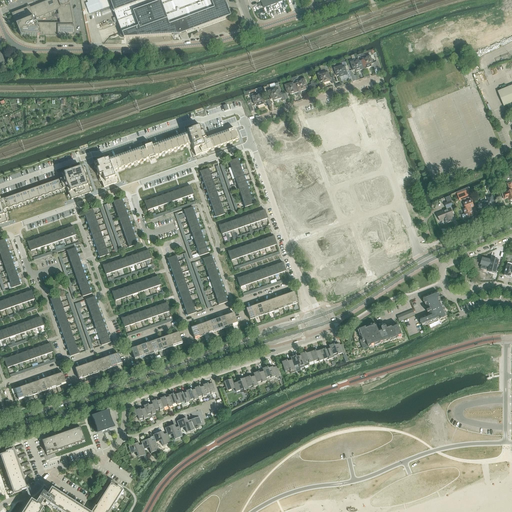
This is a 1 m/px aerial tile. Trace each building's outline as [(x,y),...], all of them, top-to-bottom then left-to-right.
[(75,36),(75,35),(69,0),(48,0),(30,7),(30,6),(11,13),(15,22),(20,36),(37,36),(46,36),(75,36)] [(109,0),(114,11),(118,21),(122,31),(122,33),(121,33),(120,34),(120,36),(120,37),(121,38),(122,38),(124,37),(127,37),(130,37),(173,35),(174,37),(179,35),(179,34),(180,34),(187,32),(216,21),(230,16),(227,7),(226,4),(224,0),(109,0)] [(511,16),(509,8),(465,23),(471,39),(475,38),(476,42),(484,40),(488,50),(492,49),(493,51),(509,45),(510,40),(511,39),(511,16)] [(364,56),(363,53),(361,54),(362,56),(363,59),(362,59),(363,61),(372,65),(372,67),(374,66),(375,69),(379,68),(377,62),(373,63),(371,56),(366,58),(365,55),(364,56)] [(355,58),(356,61),(351,63),(354,71),(355,70),(360,62),(359,60),(358,58),(358,55),(356,56),(354,56),(355,58)] [(360,62),(355,70),(356,72),(364,70),(361,61),(360,62)] [(361,61),(364,70),(372,67),(372,65),(363,61),(361,61)] [(343,68),(339,76),(339,78),(348,75),(348,78),(351,77),(350,71),(347,72),(345,67),(346,67),(345,65),(343,66),(343,68)] [(337,77),(339,76),(343,68),(343,66),(334,69),(337,77)] [(327,73),(323,82),(323,84),(331,81),(332,84),(335,83),(333,77),(330,78),(329,73),(330,72),(328,68),(325,69),(326,69),(326,72),(327,73)] [(327,73),(326,72),(326,69),(321,71),(317,72),(321,83),(323,82),(327,73)] [(308,87),(307,86),(305,78),(302,79),(302,80),(297,82),(297,84),(306,88),(308,87)] [(306,88),(297,84),(297,82),(296,79),(294,80),(295,84),(298,92),(306,90),(306,88)] [(298,92),(295,84),(294,80),(292,81),(293,83),(294,85),(290,93),(290,95),(298,92)] [(288,94),(290,93),(294,85),(293,83),(285,86),(288,94)] [(511,114),(511,85),(498,92),(504,106),(507,105),(511,115),(511,114)] [(271,88),(272,91),(269,92),(272,100),(273,99),(278,90),(277,89),(276,87),(276,86),(271,88)] [(278,90),(273,99),(274,101),(282,98),(283,101),(286,100),(284,96),(284,94),(281,95),(281,94),(279,90),(278,90)] [(257,105),(261,96),(261,95),(260,92),(254,94),(254,97),(252,97),(255,105),(257,105)] [(257,105),(257,106),(266,104),(266,106),(269,106),(267,100),(265,101),(263,96),(261,96),(257,105)] [(108,158),(94,163),(96,166),(97,169),(96,169),(98,172),(99,172),(100,175),(99,175),(99,177),(100,179),(101,182),(102,182),(104,187),(104,188),(117,183),(113,172),(119,170),(125,168),(128,167),(128,166),(130,165),(131,166),(134,165),(134,164),(136,163),(137,164),(140,163),(140,162),(143,161),(143,162),(146,160),(149,159),(149,160),(156,157),(155,156),(158,155),(158,156),(162,155),(162,154),(164,153),(164,154),(168,153),(168,152),(170,151),(171,152),(174,151),(174,150),(176,149),(177,150),(180,149),(180,148),(182,147),(183,148),(192,145),(196,156),(209,151),(208,150),(211,149),(211,148),(213,147),(214,148),(217,147),(217,146),(219,145),(220,146),(223,145),(223,144),(226,143),(226,144),(229,143),(229,142),(232,141),(232,142),(236,141),(235,140),(238,139),(238,140),(239,140),(236,130),(235,131),(230,133),(229,132),(223,134),(217,136),(211,138),(205,140),(204,135),(203,132),(202,132),(201,130),(202,129),(200,126),(187,130),(189,135),(183,137),(176,139),(170,141),(164,143),(158,145),(158,146),(153,148),(151,144),(144,147),(146,150),(140,152),(140,150),(139,151),(133,153),(127,155),(121,157),(115,159),(109,161),(108,158)] [(308,147),(291,153),(296,166),(313,160),(308,147)] [(287,152),(271,158),(281,187),(284,186),(290,205),(290,206),(292,213),(306,208),(304,201),(301,202),(295,182),(297,181),(287,152)] [(229,162),(231,167),(240,164),(239,161),(239,160),(239,159),(238,159),(238,158),(229,162)] [(231,167),(233,173),(242,170),(241,166),(241,164),(240,164),(231,167)] [(0,224),(7,222),(5,215),(4,210),(7,208),(10,208),(14,206),(17,205),(20,204),(24,203),(27,201),(31,201),(34,199),(35,199),(36,198),(40,197),(43,196),(47,195),(50,193),(53,193),(57,191),(60,190),(63,189),(67,188),(68,193),(71,199),(91,192),(89,185),(85,176),(82,167),(62,174),(63,178),(0,200),(0,198),(0,224)] [(201,178),(202,177),(202,178),(211,175),(209,169),(200,172),(202,176),(201,176),(201,178)] [(233,173),(235,179),(244,176),(242,172),(243,172),(243,170),(242,170),(233,173)] [(204,183),(213,180),(211,175),(202,178),(203,181),(203,182),(203,183),(204,183)] [(237,184),(246,181),(244,178),(245,177),(245,176),(244,176),(235,179),(237,184)] [(206,189),(215,186),(213,180),(204,183),(205,187),(205,189),(206,189)] [(237,184),(239,190),(248,187),(246,183),(247,183),(247,181),(246,181),(237,184)] [(510,189),(510,191),(506,192),(506,190),(502,192),(504,200),(508,198),(509,201),(511,200),(511,201),(511,200),(511,182),(508,184),(510,189)] [(184,187),(185,188),(184,188),(188,197),(193,195),(190,186),(186,187),(184,187)] [(208,195),(217,192),(215,186),(206,189),(207,193),(207,195),(208,195)] [(239,190),(241,196),(250,193),(248,189),(249,189),(249,187),(248,187),(239,190)] [(179,190),(182,199),(188,197),(184,188),(181,189),(180,189),(179,189),(179,190)] [(463,190),(457,192),(457,194),(468,190),(470,196),(472,195),(469,188),(463,190)] [(176,201),(182,199),(179,190),(175,191),(173,191),(173,192),(176,201)] [(457,194),(458,196),(460,195),(462,199),(470,196),(468,190),(457,194)] [(171,203),(176,201),(173,192),(169,193),(167,193),(168,194),(167,194),(171,203)] [(210,200),(219,197),(217,192),(208,195),(209,198),(209,199),(209,200),(210,200)] [(243,201),(252,198),(250,195),(251,194),(250,193),(241,196),(243,201)] [(165,205),(171,203),(167,194),(164,195),(163,195),(162,195),(162,196),(165,205)] [(482,203),(482,204),(478,205),(479,209),(483,207),(485,211),(494,208),(492,202),(494,201),(492,195),(487,197),(488,201),(482,203)] [(159,207),(165,205),(162,196),(158,197),(158,196),(156,197),(156,198),(159,207)] [(455,211),(452,204),(451,202),(452,202),(450,196),(446,198),(448,203),(445,204),(447,210),(437,214),(439,220),(445,218),(447,224),(452,222),(452,221),(450,216),(453,215),(452,212),(455,211)] [(212,206),(221,203),(219,197),(210,200),(211,204),(211,206),(212,206)] [(153,209),(159,207),(156,198),(152,199),(152,198),(150,199),(151,200),(150,200),(153,209)] [(243,201),(245,207),(254,204),(252,200),(253,200),(252,198),(243,201)] [(122,199),(113,202),(115,208),(124,205),(123,201),(123,199),(122,199)] [(148,211),(153,209),(150,200),(147,201),(146,200),(145,201),(145,202),(148,211)] [(464,210),(465,214),(462,215),(463,219),(466,218),(467,218),(473,216),(470,208),(474,206),(471,200),(464,202),(464,203),(466,209),(464,210)] [(221,203),(212,206),(213,210),(213,212),(214,211),(214,212),(223,209),(221,203)] [(124,205),(115,208),(117,213),(126,210),(125,207),(125,206),(125,204),(124,205)] [(186,216),(195,213),(193,210),(194,209),(193,208),(193,207),(184,211),(186,216)] [(86,218),(95,215),(93,209),(84,212),(85,216),(85,218),(86,218)] [(214,212),(215,215),(214,216),(215,217),(216,217),(225,214),(223,209),(214,212)] [(117,213),(119,219),(128,216),(127,212),(127,210),(126,210),(117,213)] [(259,212),(262,221),(268,219),(265,210),(264,210),(261,211),(260,211),(259,211),(259,212)] [(262,221),(259,212),(255,213),(253,213),(253,214),(256,223),(262,221)] [(186,216),(188,222),(197,219),(195,215),(196,215),(195,213),(186,216)] [(256,223),(253,214),(249,215),(247,215),(248,216),(251,225),(256,223)] [(88,223),(88,224),(97,220),(95,215),(86,218),(87,222),(87,224),(88,223)] [(128,216),(119,219),(121,225),(130,222),(128,218),(129,218),(129,216),(128,216)] [(251,225),(248,216),(244,217),(243,217),(242,217),(242,218),(245,227),(251,225)] [(245,227),(242,218),(238,219),(236,219),(236,220),(239,229),(245,227)] [(190,228),(199,225),(197,221),(198,221),(197,219),(188,222),(190,228)] [(99,226),(97,220),(88,224),(89,227),(89,228),(89,229),(90,229),(99,226)] [(239,229),(236,220),(232,221),(230,221),(231,222),(234,231),(239,229)] [(130,222),(121,225),(123,230),(132,227),(130,224),(131,223),(131,221),(130,222)] [(234,231),(231,222),(227,223),(226,222),(225,223),(225,224),(228,233),(231,232),(234,231)] [(190,228),(192,233),(200,230),(199,227),(200,226),(199,224),(199,225),(190,228)] [(225,224),(221,225),(221,224),(219,225),(219,226),(222,235),(225,234),(228,233),(225,224)] [(71,237),(76,235),(73,226),(73,227),(69,228),(69,227),(67,228),(68,229),(71,237)] [(92,235),(101,232),(99,226),(90,229),(91,233),(91,235),(92,235)] [(132,227),(123,230),(125,236),(134,233),(132,229),(133,229),(133,227),(132,227)] [(62,231),(65,239),(71,237),(68,229),(64,230),(63,229),(62,230),(62,231)] [(192,233),(194,239),(202,236),(201,232),(202,232),(201,230),(200,230),(192,233)] [(65,239),(62,231),(58,232),(58,231),(56,232),(56,233),(59,241),(65,239)] [(103,237),(101,232),(92,235),(93,239),(93,241),(94,240),(103,237)] [(51,235),(54,243),(59,241),(56,233),(52,234),(52,233),(50,234),(51,235)] [(134,233),(125,236),(127,242),(136,239),(134,235),(135,235),(135,233),(134,233)] [(54,243),(51,235),(47,236),(46,235),(45,236),(45,237),(48,245),(54,243)] [(194,239),(196,245),(204,242),(203,238),(204,238),(203,236),(202,236),(194,239)] [(268,238),(271,247),(277,245),(274,236),(273,236),(274,236),(270,238),(270,237),(268,237),(268,238)] [(48,245),(45,237),(41,238),(41,237),(39,238),(39,239),(42,247),(48,245)] [(96,246),(105,243),(103,237),(94,240),(95,244),(95,245),(95,246),(96,246)] [(136,239),(127,242),(129,248),(138,245),(138,244),(136,241),(137,240),(137,238),(136,239)] [(271,247),(268,238),(264,240),(264,239),(262,239),(262,240),(265,249),(271,247)] [(42,247),(39,239),(35,240),(35,239),(33,240),(34,241),(37,249),(42,247)] [(265,249),(262,240),(259,242),(258,241),(256,241),(257,242),(260,251),(265,249)] [(37,249),(34,241),(30,242),(30,241),(28,242),(31,251),(37,249)] [(198,250),(206,247),(205,244),(206,243),(205,241),(204,242),(196,245),(197,248),(198,250)] [(260,251),(257,242),(253,244),(253,243),(251,243),(251,244),(254,253),(260,251)] [(107,249),(105,243),(96,246),(97,250),(97,252),(98,252),(107,249)] [(254,253),(251,244),(247,246),(247,245),(245,245),(245,246),(248,255),(254,253)] [(0,247),(0,253),(0,254),(9,251),(8,247),(8,245),(7,245),(0,247)] [(248,255),(245,246),(242,248),(241,247),(239,247),(240,248),(243,257),(248,255)] [(198,250),(200,256),(209,253),(208,253),(207,249),(208,249),(207,247),(206,247),(198,250)] [(76,248),(67,251),(69,257),(78,254),(76,250),(77,250),(76,248)] [(243,257),(240,248),(236,250),(236,249),(234,249),(234,250),(237,259),(243,257)] [(109,255),(107,249),(98,252),(99,256),(99,258),(100,257),(100,258),(109,255)] [(143,252),(146,261),(152,259),(149,250),(148,250),(145,252),(145,251),(143,252)] [(237,259),(234,250),(230,251),(228,251),(228,252),(231,261),(237,259)] [(0,254),(2,260),(11,257),(10,253),(10,251),(9,251),(0,254)] [(137,254),(140,263),(146,261),(143,252),(139,254),(139,253),(137,253),(137,254)] [(69,257),(71,263),(80,260),(78,256),(79,256),(78,254),(69,257)] [(132,256),(135,265),(140,263),(137,254),(133,256),(133,255),(131,255),(132,256)] [(129,267),(135,265),(132,256),(128,258),(127,257),(126,257),(126,258),(129,267)] [(170,265),(178,262),(176,256),(167,259),(168,259),(169,263),(168,263),(169,265),(170,265)] [(205,265),(214,262),(212,259),(213,258),(213,256),(212,257),(212,256),(203,259),(205,265)] [(11,257),(2,260),(4,265),(13,262),(12,259),(12,258),(12,257),(11,257)] [(123,269),(129,267),(126,258),(122,260),(122,259),(120,259),(120,260),(123,269)] [(483,258),(481,264),(482,265),(481,268),(489,270),(489,272),(491,272),(495,273),(499,260),(499,259),(493,258),(492,261),(483,258)] [(80,259),(80,260),(71,263),(73,268),(82,265),(80,262),(81,261),(80,259)] [(118,271),(123,269),(120,260),(116,262),(116,261),(114,261),(115,262),(118,271)] [(13,262),(4,265),(6,271),(15,268),(14,264),(14,262),(13,262)] [(109,264),(112,273),(118,271),(115,262),(111,263),(110,263),(109,263),(109,264)] [(172,270),(180,267),(178,262),(170,265),(171,268),(170,269),(171,271),(172,270)] [(207,271),(216,268),(214,264),(215,264),(215,262),(214,262),(205,265),(207,271)] [(277,265),(280,273),(286,271),(283,262),(283,263),(279,264),(279,263),(277,264),(277,265)] [(112,273),(109,264),(105,265),(103,265),(103,266),(106,275),(112,273)] [(82,265),(73,268),(75,274),(83,271),(82,267),(83,267),(82,265)] [(280,273),(277,265),(273,266),(273,265),(271,266),(272,267),(271,267),(275,275),(280,273)] [(174,276),(182,273),(180,267),(172,270),(173,274),(172,274),(173,276),(174,276)] [(275,275),(271,267),(268,268),(267,267),(266,268),(266,269),(269,277),(275,275)] [(15,268),(6,271),(8,277),(17,274),(15,270),(16,270),(16,268),(15,268)] [(209,277),(218,274),(216,270),(217,270),(216,268),(207,271),(209,277)] [(269,277),(266,269),(262,270),(262,269),(260,270),(260,271),(263,279),(269,277)] [(84,271),(83,271),(75,274),(77,280),(85,277),(84,273),(85,273),(84,271)] [(263,279),(260,271),(256,272),(256,271),(254,272),(255,273),(258,281),(263,279)] [(176,282),(184,279),(182,273),(174,276),(175,280),(174,280),(175,282),(176,282)] [(211,282),(220,279),(218,275),(219,275),(218,273),(218,274),(209,277),(211,282)] [(258,281),(255,273),(251,274),(250,273),(249,274),(249,275),(252,283),(258,281)] [(17,274),(8,277),(10,282),(19,279),(17,276),(18,275),(18,274),(17,274)] [(252,283),(249,275),(245,276),(245,275),(243,276),(243,277),(246,285),(252,283)] [(86,276),(85,277),(77,280),(79,285),(87,282),(86,279),(87,278),(86,276)] [(152,279),(155,287),(161,285),(158,276),(158,277),(154,278),(154,277),(152,278),(152,279)] [(246,285),(243,277),(240,278),(239,277),(237,278),(238,278),(237,279),(240,288),(246,285)] [(19,279),(10,282),(12,288),(21,285),(19,281),(20,281),(20,279),(19,279)] [(155,287),(152,279),(148,280),(148,279),(146,280),(146,281),(149,289),(155,287)] [(178,287),(186,284),(184,279),(176,282),(177,285),(176,286),(177,288),(178,287)] [(213,288),(222,285),(220,281),(221,281),(220,279),(211,282),(213,288)] [(141,283),(144,291),(149,289),(146,281),(143,282),(142,281),(140,282),(141,283)] [(88,282),(87,282),(79,285),(81,291),(89,288),(88,284),(89,284),(88,282)] [(135,285),(138,293),(144,291),(141,283),(137,284),(137,283),(135,284),(135,285)] [(180,293),(188,290),(186,284),(178,287),(179,291),(178,291),(179,293),(180,293)] [(138,293),(135,285),(131,286),(131,285),(129,286),(129,287),(132,295),(138,293)] [(215,294),(224,291),(222,287),(223,287),(222,285),(213,288),(215,294)] [(132,295),(129,287),(126,288),(125,287),(123,288),(124,289),(127,297),(132,295)] [(89,288),(81,291),(83,297),(92,294),(92,293),(91,294),(90,290),(91,290),(90,288),(89,288)] [(121,299),(127,297),(124,289),(120,290),(120,289),(118,290),(121,299)] [(115,301),(121,299),(118,290),(114,292),(114,291),(112,292),(115,301)] [(182,299),(190,296),(188,290),(180,293),(181,297),(180,297),(181,299),(182,299)] [(217,299),(226,296),(224,292),(225,292),(224,290),(224,291),(215,294),(217,299)] [(26,292),(26,293),(29,302),(35,300),(32,291),(31,291),(28,292),(26,292)] [(297,303),(294,292),(289,294),(293,305),(297,303)] [(448,316),(437,292),(423,298),(428,310),(427,311),(428,313),(430,312),(430,314),(420,319),(423,327),(448,316)] [(23,304),(29,302),(26,293),(22,294),(20,294),(20,295),(23,304)] [(289,294),(284,295),(288,306),(293,305),(289,294)] [(18,306),(23,304),(20,295),(16,296),(14,296),(15,297),(18,306)] [(283,308),(288,306),(284,295),(279,297),(283,308)] [(184,304),(192,301),(190,296),(182,299),(183,303),(182,303),(183,305),(184,304)] [(217,299),(219,305),(228,302),(227,302),(226,298),(227,298),(226,296),(217,299)] [(12,308),(18,306),(15,297),(11,298),(11,297),(9,298),(9,299),(12,308)] [(52,306),(53,305),(61,302),(59,297),(50,300),(51,300),(52,304),(51,304),(52,306)] [(95,297),(86,300),(88,306),(97,303),(95,299),(96,299),(96,297),(95,297)] [(279,297),(275,299),(278,310),(283,308),(279,297)] [(6,310),(12,308),(9,299),(5,300),(5,299),(3,300),(3,301),(6,310)] [(275,299),(270,300),(274,311),(278,310),(275,299)] [(270,300),(265,302),(269,313),(274,311),(270,300)] [(186,310),(194,307),(192,301),(184,304),(185,308),(184,308),(185,310),(186,310)] [(55,311),(63,308),(61,302),(53,305),(54,309),(53,309),(54,311),(55,311)] [(264,315),(269,313),(265,302),(260,304),(264,315)] [(88,306),(90,312),(99,308),(97,305),(98,304),(97,303),(88,306)] [(161,304),(161,305),(164,314),(170,312),(167,303),(163,304),(161,304)] [(259,316),(264,315),(260,304),(256,305),(259,316)] [(159,316),(164,314),(161,305),(157,306),(155,306),(156,307),(159,316)] [(255,318),(259,316),(256,305),(251,307),(255,318)] [(153,318),(159,316),(156,307),(152,308),(151,308),(150,308),(150,309),(153,318)] [(194,307),(186,310),(187,314),(186,314),(187,316),(196,313),(194,307)] [(255,318),(251,307),(246,309),(250,320),(255,318)] [(57,317),(65,314),(63,308),(55,311),(56,315),(55,315),(56,317),(57,317)] [(90,312),(92,317),(101,314),(99,310),(100,310),(99,308),(99,309),(99,308),(90,312)] [(147,320),(153,318),(150,309),(146,310),(146,309),(144,310),(144,311),(147,320)] [(142,322),(147,320),(144,311),(140,312),(140,311),(138,312),(139,313),(142,322)] [(133,315),(136,324),(142,322),(139,313),(135,314),(135,313),(133,314),(133,315)] [(238,324),(234,313),(229,315),(233,326),(238,324)] [(59,322),(67,319),(65,314),(57,317),(58,321),(57,321),(58,323),(59,322)] [(92,317),(94,323),(103,320),(101,316),(102,316),(101,314),(92,317)] [(127,317),(130,326),(136,324),(133,315),(129,316),(129,315),(127,316),(127,317)] [(229,315),(224,316),(228,327),(233,326),(229,315)] [(223,329),(228,327),(224,316),(219,318),(223,329)] [(35,319),(38,328),(44,326),(41,317),(37,319),(37,318),(35,318),(35,319)] [(124,328),(130,326),(127,317),(124,318),(123,317),(121,318),(122,319),(121,319),(124,328)] [(219,331),(223,329),(219,318),(215,320),(219,331)] [(38,328),(35,319),(31,321),(31,320),(29,320),(29,321),(32,330),(38,328)] [(61,328),(69,325),(67,319),(59,322),(60,326),(59,326),(60,328),(61,328)] [(94,323),(96,329),(105,326),(103,322),(104,321),(103,320),(94,323)] [(214,332),(219,331),(215,320),(210,321),(214,332)] [(32,330),(29,321),(26,323),(25,322),(23,322),(24,323),(27,332),(32,330)] [(210,321),(205,323),(209,334),(214,332),(210,321)] [(27,332),(24,323),(20,325),(20,324),(18,324),(18,325),(21,334),(27,332)] [(205,323),(200,325),(204,336),(209,334),(205,323)] [(382,329),(379,331),(376,324),(374,325),(374,326),(371,327),(370,325),(358,330),(360,334),(361,333),(362,336),(363,339),(361,340),(360,341),(363,349),(369,347),(372,346),(372,345),(374,344),(375,346),(381,344),(381,343),(383,342),(384,343),(390,341),(390,340),(392,339),(393,341),(399,338),(399,336),(401,335),(402,336),(403,336),(398,325),(392,328),(393,330),(389,332),(387,326),(386,325),(385,325),(383,326),(384,327),(383,327),(382,327),(382,328),(382,329)] [(21,334),(18,325),(14,327),(14,326),(12,326),(12,327),(15,336),(21,334)] [(63,334),(71,331),(69,325),(61,328),(62,332),(61,332),(62,334),(63,334)] [(105,326),(96,329),(98,334),(106,331),(105,327),(106,327),(105,325),(105,326)] [(200,337),(204,336),(200,325),(196,326),(200,337)] [(200,337),(196,326),(191,328),(195,339),(200,337)] [(15,336),(12,327),(9,329),(8,328),(6,328),(7,329),(10,338),(15,336)] [(10,338),(7,329),(3,330),(1,330),(1,331),(4,340),(10,338)] [(64,339),(65,339),(73,336),(71,331),(63,334),(64,338),(63,338),(64,340),(64,339)] [(107,331),(106,331),(98,334),(100,340),(108,337),(107,333),(108,333),(107,331)] [(179,332),(174,334),(178,345),(182,343),(179,332)] [(173,347),(178,345),(174,334),(169,336),(173,347)] [(66,345),(75,342),(73,336),(65,339),(66,343),(65,344),(66,345)] [(168,348),(173,347),(169,336),(164,337),(168,348)] [(108,337),(100,340),(102,346),(111,343),(111,342),(110,342),(109,339),(110,338),(109,337),(108,337)] [(160,339),(163,350),(168,348),(164,337),(160,339)] [(163,350),(160,339),(155,341),(159,352),(163,350)] [(159,352),(155,341),(150,342),(154,353),(159,352)] [(77,348),(75,342),(66,345),(68,349),(67,349),(68,351),(77,348)] [(149,355),(154,353),(150,342),(145,344),(149,355)] [(44,346),(47,354),(53,352),(50,343),(50,344),(46,345),(46,344),(44,345),(44,346)] [(144,356),(149,355),(145,344),(141,346),(144,356)] [(340,345),(339,344),(334,345),(334,344),(329,346),(330,349),(332,355),(333,355),(337,354),(337,355),(342,353),(343,355),(346,354),(342,344),(340,345)] [(42,356),(47,354),(44,346),(40,347),(40,346),(38,347),(39,348),(42,356)] [(141,346),(136,347),(140,358),(144,356),(141,346)] [(140,358),(136,347),(131,349),(135,360),(140,358)] [(326,350),(325,349),(325,347),(320,349),(320,350),(323,360),(328,358),(328,360),(333,358),(333,355),(332,355),(330,349),(326,350)] [(36,358),(42,356),(39,348),(35,349),(35,348),(33,349),(33,350),(36,358)] [(77,348),(68,351),(70,355),(69,355),(70,357),(70,356),(70,357),(79,354),(77,348)] [(30,360),(36,358),(33,350),(29,351),(29,350),(27,351),(27,352),(30,360)] [(323,360),(320,350),(316,352),(315,351),(310,352),(313,362),(318,360),(319,362),(323,360)] [(22,354),(25,362),(30,360),(27,352),(23,353),(23,352),(21,353),(22,354)] [(309,363),(313,362),(310,352),(306,354),(305,352),(300,354),(301,356),(303,364),(304,363),(305,366),(308,365),(309,363)] [(122,364),(118,353),(113,355),(117,366),(122,364)] [(16,356),(19,364),(25,362),(22,354),(18,355),(18,354),(16,355),(16,356)] [(113,355),(109,357),(112,368),(117,366),(113,355)] [(19,364),(16,356),(12,357),(12,356),(10,357),(10,358),(13,366),(19,364)] [(292,360),(294,367),(296,372),(301,370),(301,369),(305,367),(305,366),(304,363),(303,364),(301,356),(296,357),(296,356),(291,357),(292,360)] [(109,357),(104,358),(108,369),(112,368),(109,357)] [(10,358),(7,359),(6,358),(4,359),(5,359),(4,359),(7,368),(13,366),(10,358)] [(104,358),(99,360),(103,371),(108,369),(104,358)] [(99,360),(94,362),(98,373),(103,371),(99,360)] [(292,360),(287,362),(287,360),(282,362),(285,372),(290,370),(291,374),(296,372),(294,367),(292,360)] [(94,362),(90,363),(93,374),(98,373),(94,362)] [(90,363),(85,365),(89,376),(93,374),(90,363)] [(85,365),(80,367),(84,378),(89,376),(85,365)] [(84,378),(80,367),(75,368),(79,379),(84,378)] [(266,378),(270,376),(271,378),(276,376),(276,377),(280,376),(276,367),(273,368),(273,367),(268,368),(267,367),(262,369),(263,372),(264,371),(266,378)] [(266,378),(264,371),(263,372),(259,373),(258,372),(253,373),(254,376),(255,376),(257,383),(261,381),(262,383),(267,381),(266,378)] [(62,373),(58,375),(61,385),(66,384),(62,373)] [(57,387),(61,385),(58,375),(53,376),(57,387)] [(53,376),(48,378),(52,389),(57,387),(53,376)] [(255,376),(254,376),(250,378),(249,376),(245,378),(248,388),(248,387),(253,386),(253,387),(258,386),(257,383),(255,376)] [(47,390),(52,389),(48,378),(43,379),(47,390)] [(240,390),(241,393),(244,392),(244,391),(249,389),(248,387),(248,388),(245,378),(240,380),(240,381),(233,384),(232,379),(224,382),(227,391),(235,388),(236,392),(240,390)] [(42,392),(47,390),(43,379),(39,381),(42,392)] [(39,381),(34,383),(38,394),(42,392),(39,381)] [(33,395),(38,394),(34,383),(29,384),(33,395)] [(203,385),(204,387),(204,386),(207,394),(211,393),(211,394),(216,393),(212,383),(208,385),(208,384),(203,385)] [(28,397),(33,395),(29,384),(24,386),(28,397)] [(24,386),(20,388),(23,399),(28,397),(24,386)] [(198,397),(202,396),(203,397),(207,396),(207,394),(204,386),(204,387),(200,388),(199,386),(195,388),(195,389),(198,397)] [(23,399),(20,388),(15,389),(16,393),(13,394),(16,401),(23,399)] [(199,399),(198,397),(195,389),(191,391),(191,389),(186,391),(187,392),(190,400),(194,399),(194,400),(199,399)] [(190,402),(190,400),(187,392),(183,394),(182,392),(178,394),(181,403),(185,402),(186,403),(190,402)] [(172,405),(176,404),(177,405),(181,403),(178,394),(174,395),(173,394),(169,396),(169,397),(172,405)] [(164,408),(168,406),(168,408),(173,406),(172,405),(169,397),(165,398),(165,397),(160,399),(161,400),(164,408)] [(155,411),(156,414),(160,412),(160,411),(164,409),(164,408),(161,400),(157,401),(156,400),(152,402),(153,404),(155,411)] [(147,415),(148,418),(149,418),(152,417),(155,416),(157,415),(156,414),(155,411),(153,404),(149,406),(148,404),(144,406),(145,409),(147,415)] [(148,418),(147,415),(145,409),(141,410),(140,409),(136,410),(135,409),(131,410),(134,417),(138,416),(139,420),(143,418),(144,420),(148,418)] [(100,433),(112,429),(112,427),(110,424),(112,423),(111,420),(110,416),(108,417),(106,412),(94,416),(96,421),(94,422),(96,428),(98,428),(99,431),(100,433)] [(187,418),(177,421),(179,427),(180,429),(185,427),(187,433),(195,430),(194,428),(202,425),(199,417),(191,420),(191,422),(188,423),(187,418)] [(179,427),(176,428),(175,425),(165,428),(167,434),(168,436),(173,434),(175,440),(183,437),(180,429),(179,427)] [(67,434),(60,436),(54,438),(53,437),(49,438),(42,441),(43,444),(46,452),(47,456),(56,453),(59,452),(58,450),(61,449),(64,448),(68,447),(71,445),(75,444),(78,443),(82,442),(85,441),(82,431),(80,427),(77,428),(77,429),(77,430),(74,431),(67,434)] [(167,434),(164,435),(163,432),(153,435),(155,441),(155,440),(156,443),(161,441),(163,446),(171,444),(168,436),(167,434)] [(155,440),(155,441),(152,442),(151,439),(141,442),(142,445),(144,450),(149,448),(151,453),(159,450),(156,443),(155,440)] [(142,445),(139,446),(138,443),(128,446),(131,454),(136,452),(138,458),(146,455),(144,450),(142,445)] [(26,488),(18,467),(12,450),(13,450),(13,448),(12,449),(5,451),(6,453),(0,455),(14,494),(22,491),(21,490),(26,488)] [(108,511),(123,490),(117,486),(116,486),(112,483),(111,482),(110,484),(111,484),(93,511),(85,511),(48,488),(45,493),(43,492),(39,498),(46,502),(61,511),(108,511)] [(32,501),(24,511),(40,511),(43,507),(36,503),(36,504),(32,501)]
